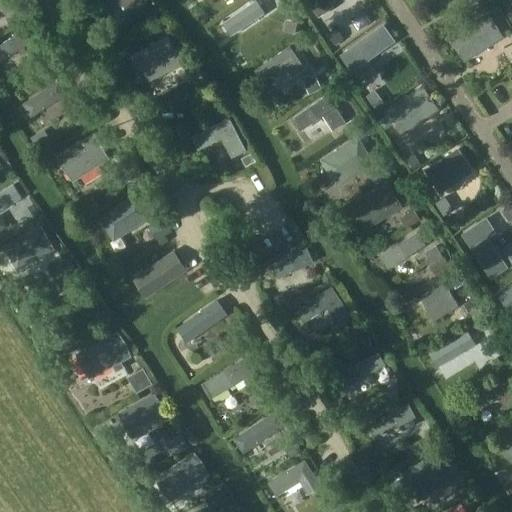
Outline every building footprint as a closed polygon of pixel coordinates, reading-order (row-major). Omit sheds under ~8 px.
[(106,16),(123,5),(129,14),(148,2),(146,0),(102,0),(97,4),(106,16)] [(209,13),(216,0),(199,0),(196,6),(209,13)] [(307,0),(319,16),(332,6),(328,0),(307,0)] [(463,62),(502,38),(487,12),(448,37),(463,62)] [(382,25),(339,55),(349,70),(393,41),(382,25)] [(174,48),(167,35),(130,57),(129,58),(137,73),(142,70),(149,82),(186,61),(178,46),(174,48)] [(285,67),(294,80),(306,71),(289,47),(254,71),(262,83),(285,67)] [(0,60),(0,80),(30,62),(21,48),(0,60)] [(423,87),(385,113),(401,136),(439,110),(423,87)] [(332,130),(344,121),(326,95),(291,119),(300,132),(322,116),(332,130)] [(43,130),(65,122),(60,109),(38,117),(43,130)] [(231,158),(245,151),(228,117),(190,137),(197,150),(221,138),(231,158)] [(72,181),(109,159),(93,133),(56,155),(72,181)] [(324,159),(338,182),(372,161),(359,138),(324,159)] [(457,149),(424,170),(439,194),(472,172),(457,149)] [(364,230),(402,207),(387,182),(349,205),(364,230)] [(114,239),(148,218),(134,196),(100,218),(114,239)] [(0,216),(13,207),(7,199),(0,203),(0,216)] [(486,218),(461,234),(470,248),(470,249),(490,280),(508,267),(488,238),(495,233),(486,218)] [(54,250),(40,225),(2,247),(16,271),(54,250)] [(184,270),(173,252),(133,279),(145,297),(184,270)] [(307,294),(302,280),(298,269),(275,278),(284,303),(307,294)] [(59,276),(45,284),(54,300),(68,292),(59,276)] [(433,321),(458,307),(444,283),(419,298),(433,321)] [(336,321),(348,313),(331,286),(295,310),(304,323),(327,308),(336,321)] [(511,286),(500,295),(510,310),(511,308),(511,286)] [(216,301),(176,328),(186,343),(226,315),(216,301)] [(474,360),(488,351),(472,327),(435,351),(443,363),(466,348),(474,360)] [(89,379),(130,357),(117,332),(76,354),(89,379)] [(245,358),(200,384),(209,399),(254,373),(245,358)] [(365,376),(333,391),(340,406),(372,391),(365,376)] [(511,387),(505,376),(469,398),(476,411),(499,397),(507,409),(511,405),(511,387)] [(168,419),(154,394),(118,414),(132,439),(168,419)] [(264,423),(237,460),(255,473),(281,436),(264,423)] [(170,501),(209,476),(193,452),(154,477),(170,501)] [(403,471),(419,498),(448,481),(433,454),(403,471)] [(307,494),(320,486),(304,460),(303,460),(266,482),(275,496),(299,481),(307,494)]
